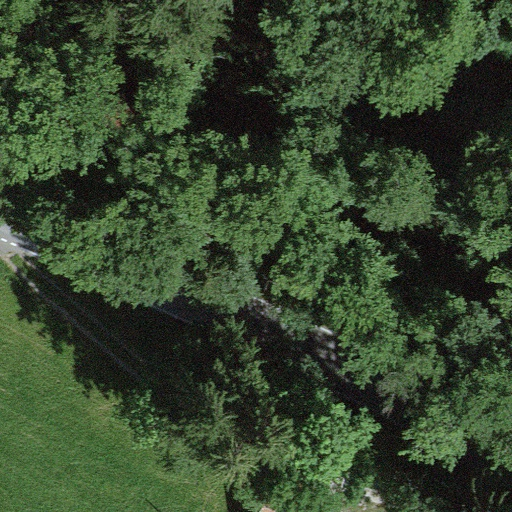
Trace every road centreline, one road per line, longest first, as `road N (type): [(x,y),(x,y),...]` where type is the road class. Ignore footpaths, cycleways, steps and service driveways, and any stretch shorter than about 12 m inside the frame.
road 1 (tertiary): [(0,199),(511,469)]
road 2 (track): [(0,223),(19,278),(232,446),(372,511)]
